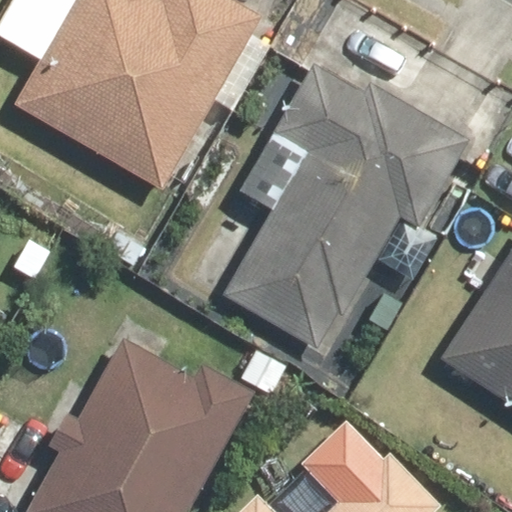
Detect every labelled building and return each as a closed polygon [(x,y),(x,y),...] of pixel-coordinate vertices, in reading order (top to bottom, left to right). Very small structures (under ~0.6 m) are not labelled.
[(76,0),(17,108),(163,187),(253,23),(210,0),(76,0)] [(323,349),(390,213),(419,228),(467,137),(436,121),(414,110),(403,104),(349,77),(345,86),(313,67),(276,130),(312,151),(235,305),(323,349)] [(511,265),(450,359),(511,399),(511,265)] [(189,511),(258,397),(208,367),(200,380),(128,339),(27,511),(189,511)] [(422,511),(378,465),(329,511),(277,511),(273,507),(267,511),(422,511)]
